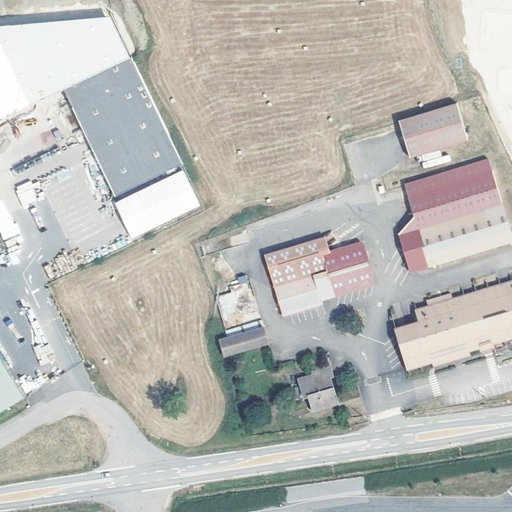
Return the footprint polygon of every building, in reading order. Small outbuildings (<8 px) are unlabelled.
[(117,195),(184,163),(121,29),(53,62),(117,195)] [(511,55),(503,71),(503,75),(511,80),(511,114),(510,161),(511,160),(511,55)] [(460,101),(402,119),(414,156),(471,138),(460,101)] [(511,230),(491,158),(407,184),(416,213),(400,231),(410,267),(511,237),(511,230)] [(29,181),(14,188),(23,207),(37,200),(29,181)] [(0,196),(0,232),(4,240),(19,233),(0,197),(0,196)] [(332,279),(336,294),(376,283),(365,243),(333,253),(328,236),(267,253),(284,314),(323,303),(322,298),(318,283),(332,279)] [(322,298),(336,294),(332,279),(318,283),(322,298)] [(511,283),(456,300),(469,343),(471,350),(482,347),(484,352),(489,351),(496,349),(494,343),(511,337),(511,283)] [(433,353),(469,343),(456,300),(448,302),(446,296),(432,300),(434,307),(420,311),(423,322),(425,330),(405,336),(411,357),(407,358),(410,369),(435,361),(433,353)] [(225,354),(230,353),(271,342),(265,318),(224,330),(218,332),(225,354)] [(403,328),(405,336),(425,330),(423,322),(403,328)] [(9,370),(0,354),(0,410),(25,395),(9,370)] [(332,365),(315,369),(317,375),(302,379),(307,397),(312,396),(317,411),(340,404),(336,389),(332,390),(331,385),(335,384),(333,377),(336,377),(332,365)]
